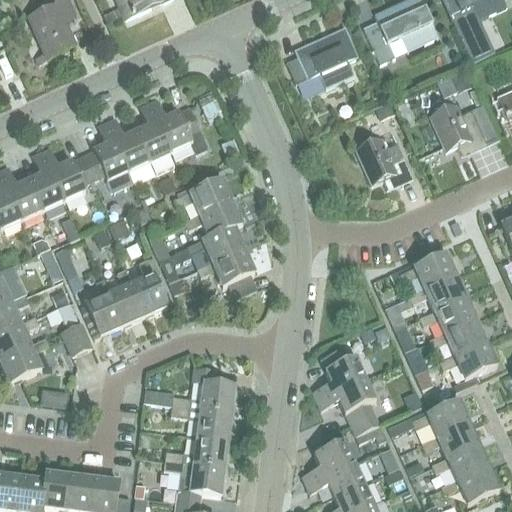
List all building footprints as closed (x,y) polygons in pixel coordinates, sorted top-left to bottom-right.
[(43,60),(34,64),(37,69),(73,53),(63,29),(74,24),(63,0),(53,0),(50,1),(54,10),(26,23),(43,60)] [(173,3),(171,0),(113,0),(125,24),(173,3)] [(416,0),(374,19),(377,27),(363,33),(380,69),(394,63),(388,48),(401,42),(407,57),(438,43),(430,27),(418,0),(416,0)] [(439,0),(451,26),(463,21),(478,25),(507,12),(501,0),(439,0)] [(296,90),(319,79),(326,94),(354,81),(347,67),(358,62),(345,32),(294,56),(304,79),(293,84),(296,90)] [(492,50),(469,61),(472,67),(495,57),(492,50)] [(464,75),(449,83),(455,95),(470,88),(464,75)] [(511,98),(498,105),(511,135),(511,98)] [(207,152),(189,113),(179,118),(178,117),(165,123),(157,105),(148,109),(170,158),(191,149),(196,160),(206,156),(207,152)] [(213,107),(201,112),(206,124),(218,120),(213,107)] [(389,108),(374,114),(379,125),(394,118),(389,108)] [(170,158),(148,109),(139,113),(148,131),(135,137),(150,168),(170,158)] [(455,112),(430,123),(446,157),(457,152),(461,160),(498,144),(483,110),(460,121),(455,112)] [(150,168),(135,137),(123,142),(115,124),(106,128),(129,177),(150,168)] [(133,186),(129,177),(106,128),(97,132),(106,150),(93,156),(93,157),(82,162),(93,186),(104,181),(107,187),(111,196),(133,186)] [(381,145),(356,156),(371,190),(383,185),(387,194),(412,182),(397,149),(385,154),(381,145)] [(93,186),(82,162),(71,167),(71,166),(58,172),(50,154),(41,158),(63,207),(85,197),(82,191),(93,186)] [(63,207),(41,158),(32,162),(41,180),(28,185),(42,217),(63,207)] [(42,217),(28,185),(16,191),(8,173),(0,176),(0,178),(22,226),(42,217)] [(0,235),(22,226),(0,178),(0,235)] [(222,185),(210,191),(208,185),(177,199),(179,204),(174,206),(178,214),(193,208),(199,221),(200,223),(232,208),(222,185)] [(171,187),(161,192),(165,202),(176,197),(171,187)] [(242,230),(232,208),(200,223),(199,221),(184,228),(188,236),(203,230),(209,244),(209,245),(234,233),(235,234),(242,230)] [(146,214),(136,218),(142,232),(152,228),(146,214)] [(511,225),(501,231),(511,254),(511,225)] [(123,226),(108,232),(114,245),(129,238),(123,226)] [(244,255),(235,234),(234,233),(209,245),(209,244),(203,247),(202,246),(187,253),(188,255),(191,261),(205,255),(211,268),(212,270),(244,255)] [(75,235),(66,240),(70,249),(79,245),(75,235)] [(104,236),(93,240),(99,254),(110,250),(104,236)] [(160,241),(149,245),(155,259),(166,254),(160,241)] [(40,246),(33,250),(38,260),(49,255),(47,249),(40,246)] [(71,268),(65,254),(56,258),(62,272),(71,268)] [(188,255),(159,267),(166,282),(177,278),(174,271),(191,263),(191,261),(188,255)] [(254,278),(244,255),(212,270),(211,268),(197,275),(200,283),(215,277),(222,293),(254,278)] [(418,282),(424,296),(424,297),(456,283),(446,260),(415,274),(415,273),(399,280),(403,289),(418,282)] [(145,284),(132,289),(130,290),(145,323),(167,313),(153,281),(154,281),(147,265),(139,269),(145,284)] [(57,268),(46,273),(52,287),(63,283),(57,268)] [(397,276),(389,280),(395,293),(403,289),(399,280),(415,273),(413,269),(397,276)] [(19,287),(15,278),(12,272),(2,276),(0,277),(0,313),(11,309),(11,307),(5,294),(19,287)] [(130,290),(132,289),(125,275),(117,279),(123,293),(110,299),(108,300),(123,332),(145,323),(130,290)] [(466,305),(456,283),(424,297),(424,296),(409,302),(410,304),(413,311),(427,304),(433,318),(434,319),(466,305)] [(180,284),(169,289),(174,300),(185,295),(180,284)] [(108,300),(110,299),(104,285),(95,288),(101,303),(85,310),(100,343),(123,332),(108,300)] [(63,297),(52,301),(58,314),(69,309),(63,297)] [(25,300),(11,307),(11,309),(0,313),(0,340),(21,331),(21,329),(14,316),(29,309),(25,300)] [(410,304),(399,309),(402,316),(413,311),(410,304)] [(476,327),(466,305),(434,319),(433,318),(419,324),(423,333),(437,326),(443,339),(444,341),(476,327)] [(70,310),(58,315),(66,333),(78,328),(70,310)] [(35,322),(21,329),(21,331),(0,340),(0,366),(31,352),(30,351),(24,337),(39,331),(35,322)] [(486,348),(476,327),(444,341),(443,339),(429,346),(433,355),(447,348),(453,361),(454,363),(486,348)] [(72,362),(92,353),(81,329),(61,338),(72,362)] [(404,333),(395,337),(399,347),(408,343),(404,333)] [(371,335),(360,340),(363,348),(375,344),(371,335)] [(45,344),(30,351),(31,352),(0,366),(0,369),(9,390),(42,375),(34,359),(49,353),(45,344)] [(497,371),(486,348),(454,363),(453,361),(439,368),(443,376),(457,370),(464,386),(475,381),(497,371)] [(313,398),(317,406),(366,384),(356,362),(349,365),(344,354),(321,365),(326,376),(325,376),(331,389),(313,398)] [(416,354),(405,359),(409,369),(420,364),(416,354)] [(145,395),(144,408),(171,412),(230,420),(233,393),(214,390),(215,377),(192,374),(190,387),(203,388),(201,406),(172,402),(173,398),(145,395)] [(425,376),(415,381),(421,395),(431,390),(425,376)] [(464,386),(453,391),(455,397),(477,387),(475,381),(464,386)] [(376,406),(366,384),(317,406),(321,415),(339,407),(345,420),(346,420),(350,430),(374,420),(369,409),(376,406)] [(43,396),(41,410),(67,414),(69,400),(43,396)] [(453,404),(388,434),(392,444),(414,433),(412,427),(427,420),(428,421),(455,409),(453,404)] [(430,429),(436,443),(437,444),(469,430),(459,407),(455,409),(428,421),(427,420),(412,427),(414,433),(416,436),(430,429)] [(226,448),(230,420),(171,412),(169,422),(198,425),(196,443),(226,448)] [(374,420),(350,430),(359,449),(382,438),(374,420)] [(479,452),(469,430),(437,444),(436,443),(422,449),(425,458),(440,451),(446,464),(447,466),(479,452)] [(223,475),(226,448),(196,443),(194,460),(165,457),(164,467),(223,475)] [(306,491),(355,468),(345,446),(314,460),(320,473),(302,482),(306,491)] [(489,474),(479,452),(447,466),(446,464),(431,471),(435,480),(450,473),(456,486),(457,488),(489,474)] [(219,503),(223,475),(164,467),(163,476),(179,478),(177,497),(176,497),(175,508),(198,511),(200,500),(219,503)] [(394,467),(384,471),(387,479),(398,474),(394,467)] [(364,489),(355,468),(306,491),(310,499),(328,491),(333,503),(364,489)] [(419,469),(414,471),(417,479),(423,476),(419,469)] [(499,496),(489,474),(457,488),(456,486),(441,493),(445,501),(460,495),(467,511),(499,496)] [(399,477),(384,483),(388,492),(403,486),(399,477)] [(66,511),(70,481),(46,478),(45,486),(42,511),(66,511)] [(18,511),(22,483),(0,480),(0,511),(18,511)] [(90,511),(94,485),(70,481),(66,511),(90,511)] [(42,511),(45,486),(22,483),(18,511),(42,511)] [(119,488),(94,485),(90,511),(129,511),(131,505),(117,503),(119,488)] [(369,511),(374,510),(364,489),(333,503),(337,511),(369,511)] [(136,492),(135,503),(144,504),(145,493),(136,492)] [(409,495),(401,498),(404,506),(412,502),(409,495)]
